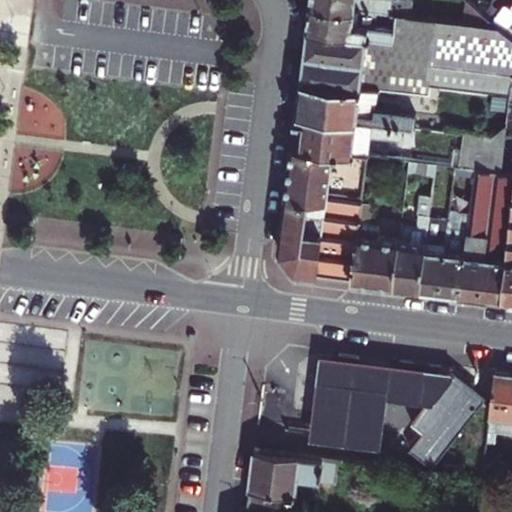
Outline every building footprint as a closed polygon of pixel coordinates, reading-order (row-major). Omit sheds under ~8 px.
[(311,0),(311,3),(371,11),(391,14),(404,15),(405,4),(393,2),(393,0),(390,0),(311,0)] [(488,3),(484,0),(470,0),(482,11),(488,3)] [(311,3),(308,28),(378,37),(378,31),(384,31),(385,25),(369,23),(371,11),(311,3)] [(501,28),(511,12),(499,4),(490,18),(501,28)] [(301,80),(379,91),(429,97),(430,90),(432,69),(511,77),(511,36),(501,28),(404,15),(391,14),(389,26),(385,25),(384,31),(378,31),(378,37),(308,28),(301,80)] [(511,77),(432,69),(430,90),(510,99),(511,78),(511,77)] [(511,218),(503,296),(511,296),(511,78),(510,99),(507,121),(501,170),(511,170),(511,218)] [(297,112),(415,126),(435,128),(437,118),(417,116),(418,112),(377,107),(379,91),(301,80),(297,112)] [(305,124),(302,145),(368,153),(369,153),(371,135),(414,140),(415,126),(297,112),(295,123),(305,124)] [(511,218),(511,170),(501,170),(507,121),(492,136),(467,132),(462,165),(477,166),(471,214),(461,291),(503,296),(511,218)] [(302,145),(293,143),(286,193),(326,198),(327,190),(363,194),(368,153),(302,145)] [(394,282),(400,238),(378,235),(379,227),(373,226),(382,155),(369,153),(368,153),(363,195),(353,277),(394,282)] [(378,235),(400,238),(402,225),(382,222),(390,156),(382,155),(373,226),(379,227),(378,235)] [(411,159),(409,171),(436,175),(438,162),(411,159)] [(363,195),(363,194),(327,190),(326,198),(317,273),(353,277),(363,195)] [(422,286),(428,234),(429,224),(434,192),(423,190),(418,225),(410,224),(408,239),(400,238),(394,282),(422,286)] [(326,198),(286,193),(279,250),(295,270),(317,273),(326,198)] [(461,291),(471,214),(458,212),(457,222),(450,221),(450,226),(449,232),(441,288),(461,291)] [(450,226),(429,224),(428,234),(441,236),(441,230),(449,232),(450,226)] [(441,288),(449,232),(441,230),(441,236),(428,234),(422,286),(441,288)] [(451,370),(321,354),(309,438),(381,446),(387,397),(428,403),(451,370)] [(486,396),(451,370),(428,403),(412,424),(424,432),(412,449),(435,466),(486,396)] [(511,372),(494,370),(488,418),(494,419),(495,414),(511,416),(511,372)] [(336,480),(338,458),(255,447),(251,477),(248,502),(282,506),(285,489),(294,490),(297,475),(336,480)]
